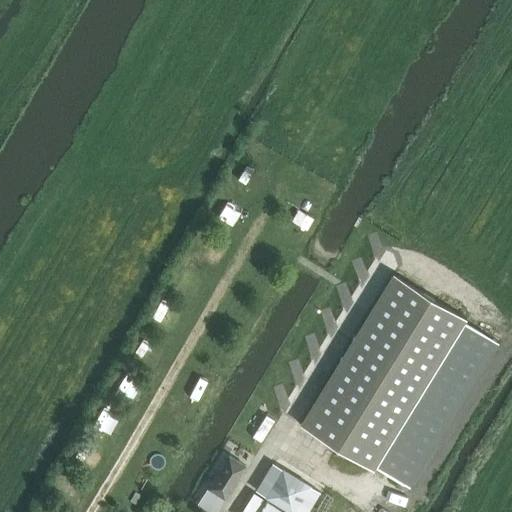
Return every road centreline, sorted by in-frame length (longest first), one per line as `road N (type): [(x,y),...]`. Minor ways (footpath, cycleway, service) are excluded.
road 1 (track): [(386,259),(226,511)]
road 2 (track): [(229,274),(90,511)]
